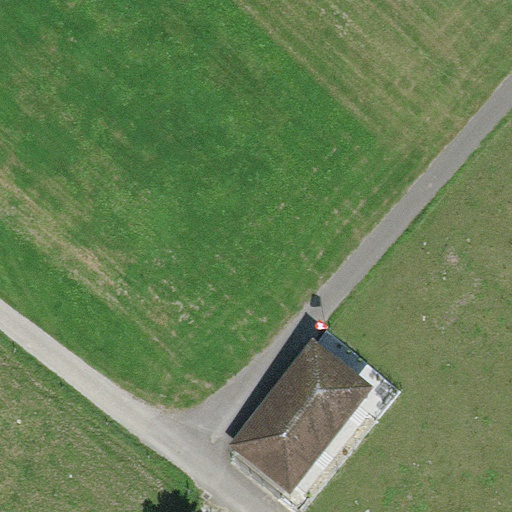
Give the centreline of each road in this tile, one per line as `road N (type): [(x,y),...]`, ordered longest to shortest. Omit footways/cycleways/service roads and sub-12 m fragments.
road 1 (track): [(188,459),(511,90)]
road 2 (track): [(0,316),(254,511)]
